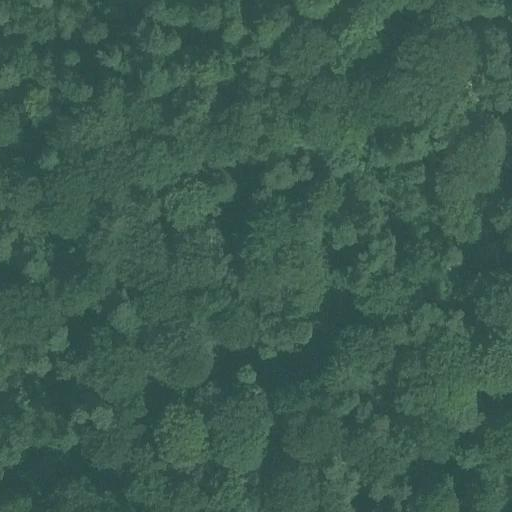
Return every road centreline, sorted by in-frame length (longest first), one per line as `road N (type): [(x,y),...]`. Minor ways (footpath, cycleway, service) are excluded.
road 1 (track): [(456,0),(447,66),(435,84),(212,120),(115,151),(76,180),(0,185)]
road 2 (track): [(433,0),(445,42),(511,143)]
